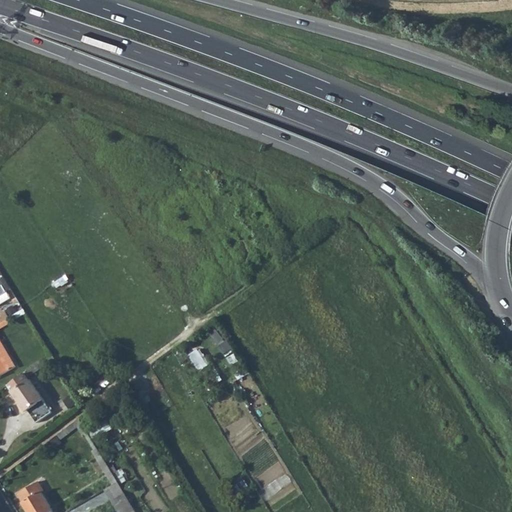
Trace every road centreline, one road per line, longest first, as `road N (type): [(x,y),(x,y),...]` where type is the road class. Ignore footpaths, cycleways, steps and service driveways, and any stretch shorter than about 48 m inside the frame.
road 1 (trunk): [(0,27),(336,163),(492,274)]
road 2 (trunk): [(0,5),(268,100),(511,204)]
road 3 (trunk): [(511,173),(320,88),(78,0)]
road 4 (trunk): [(511,91),(385,44),(225,0)]
